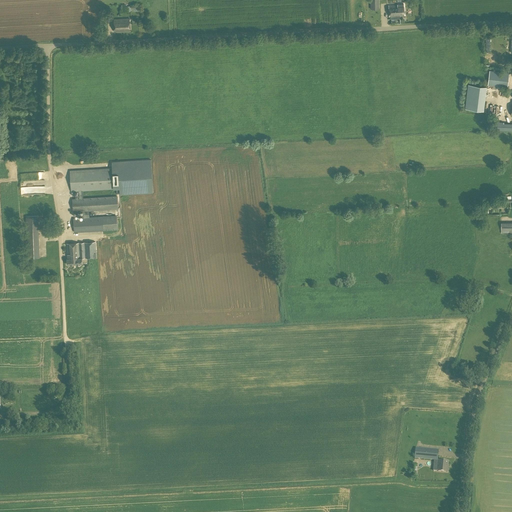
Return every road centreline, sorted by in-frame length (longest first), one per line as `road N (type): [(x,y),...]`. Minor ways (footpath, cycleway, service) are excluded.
road 1 (unclassified): [(0,46),(511,22)]
road 2 (unclassified): [(461,511),(476,401),(511,318)]
